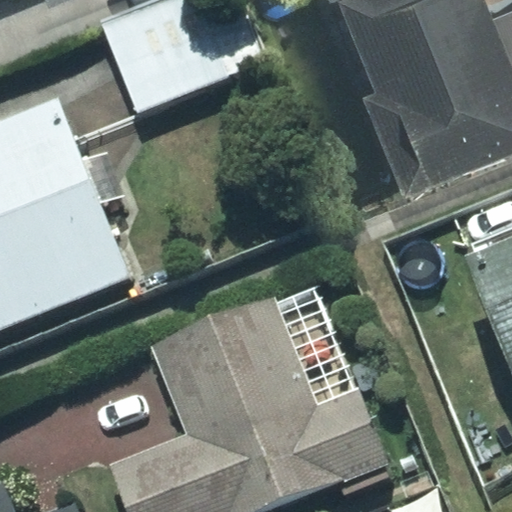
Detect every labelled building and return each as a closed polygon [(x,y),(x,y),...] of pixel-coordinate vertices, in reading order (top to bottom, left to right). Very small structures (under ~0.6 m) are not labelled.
[(282,80),(249,0),(191,0),(101,36),(141,136),(282,80)] [(511,75),(482,0),(320,0),(394,188),(511,141),(511,75)] [(0,350),(131,295),(54,117),(0,140),(0,350)] [(511,273),(469,293),(511,386),(511,273)] [(108,472),(123,511),(321,511),(390,485),(315,296),(154,360),(186,442),(108,472)] [(12,511),(6,496),(0,498),(0,511),(12,511)]
